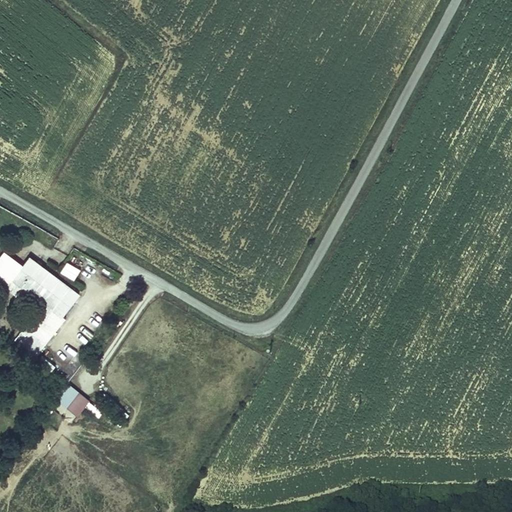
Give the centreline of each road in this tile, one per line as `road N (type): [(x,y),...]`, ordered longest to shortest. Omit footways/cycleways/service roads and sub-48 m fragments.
road 1 (unclassified): [(457,0),(291,302),(266,324),(229,321),(0,188)]
road 2 (unknown): [(165,284),(89,389)]
